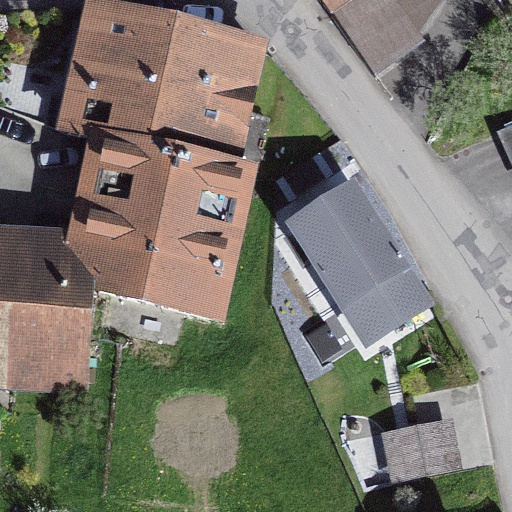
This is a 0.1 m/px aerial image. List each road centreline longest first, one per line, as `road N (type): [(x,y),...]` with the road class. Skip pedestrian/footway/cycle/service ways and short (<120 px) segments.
road 1 (residential): [(496,312),(263,0)]
road 2 (residential): [(507,511),(496,312)]
